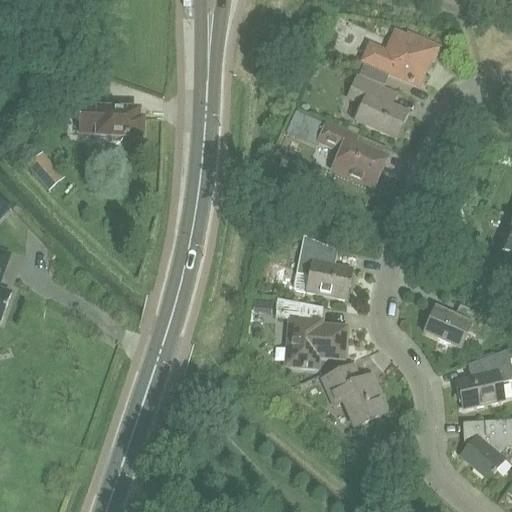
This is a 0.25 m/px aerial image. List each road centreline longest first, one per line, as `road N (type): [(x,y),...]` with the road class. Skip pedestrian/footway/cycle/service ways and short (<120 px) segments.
road 1 (residential): [(511,82),(457,102),(444,115),(379,312),(422,388),(428,463),(474,511)]
road 2 (secondary): [(107,511),(188,259),(208,88)]
